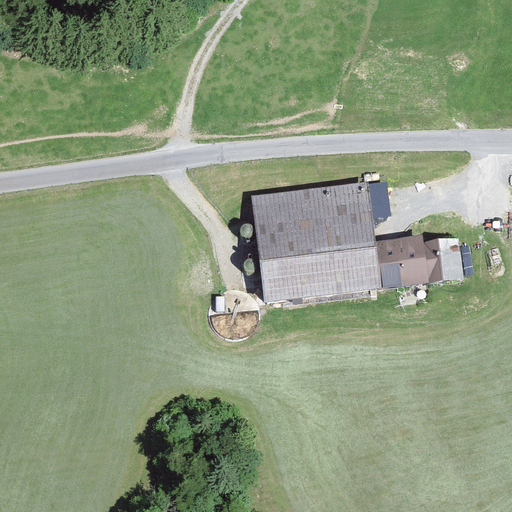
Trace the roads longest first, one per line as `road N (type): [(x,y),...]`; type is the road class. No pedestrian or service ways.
road 1 (tertiary): [(0,183),(175,158),(511,139)]
road 2 (track): [(175,158),(194,69),(246,0)]
